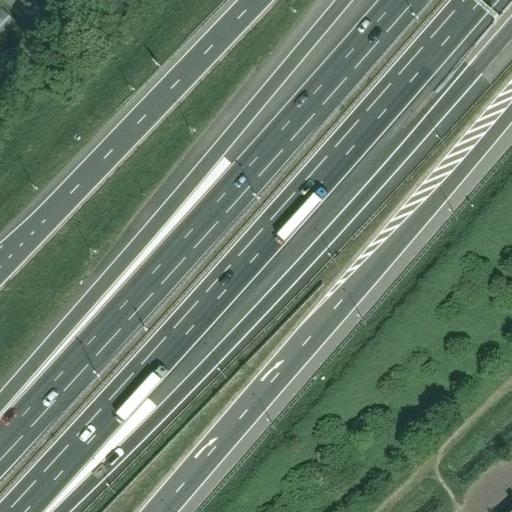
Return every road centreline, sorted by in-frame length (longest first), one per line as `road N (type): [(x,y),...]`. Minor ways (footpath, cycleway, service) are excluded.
road 1 (motorway): [(19,511),(480,0)]
road 2 (motorway): [(40,511),(152,424),(511,24)]
road 3 (motorway): [(399,0),(0,438)]
road 4 (motorway): [(347,0),(0,429)]
road 5 (motorway): [(158,511),(511,104)]
road 6 (motorway): [(255,0),(0,263)]
